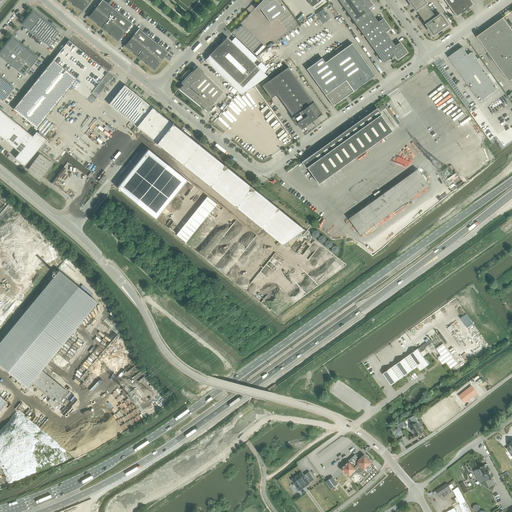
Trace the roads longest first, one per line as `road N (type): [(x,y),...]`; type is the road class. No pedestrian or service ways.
road 1 (unclassified): [(153,88),(261,173),(427,54)]
road 2 (tertiary): [(391,461),(321,411),(201,379),(178,365),(134,296)]
road 3 (primary): [(455,220),(204,406)]
road 4 (primary): [(200,423),(406,275)]
road 5 (tertiary): [(0,168),(134,296)]
road 6 (primary): [(141,451),(0,509)]
road 7 (unclassified): [(391,461),(511,374)]
road 8 (unclassified): [(153,88),(44,0)]
road 9 (primary): [(141,451),(15,511)]
road 10 (primary): [(406,275),(511,193)]
road 11 (primary): [(406,275),(511,200)]
road 12 (primary): [(106,511),(200,423)]
road 13 (unclassified): [(153,88),(240,0)]
road 14 (residential): [(416,492),(511,418)]
